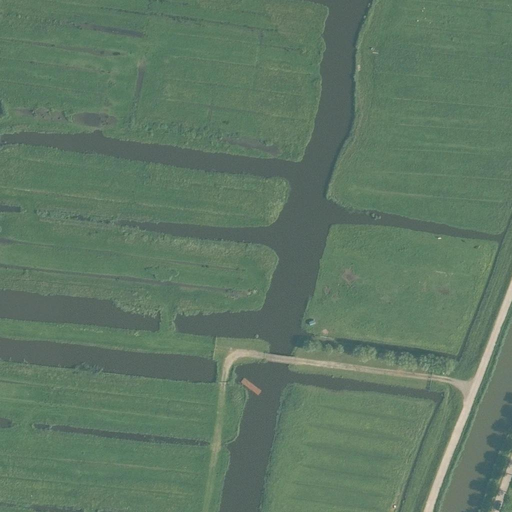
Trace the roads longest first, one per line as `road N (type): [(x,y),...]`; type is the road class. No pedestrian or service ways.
road 1 (track): [(473,389),(444,378),(230,351)]
road 2 (track): [(240,352),(224,373),(203,511)]
road 3 (unclassified): [(426,511),(473,389)]
